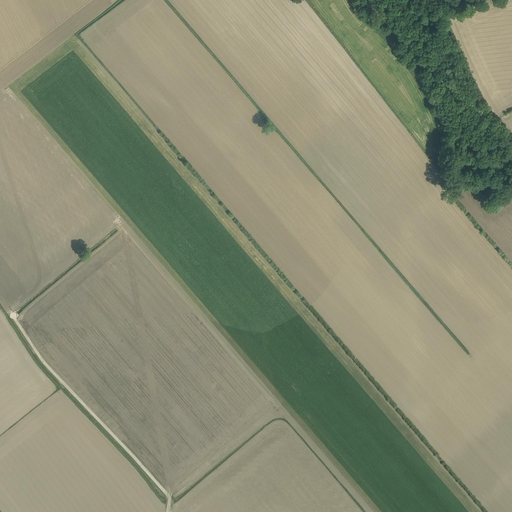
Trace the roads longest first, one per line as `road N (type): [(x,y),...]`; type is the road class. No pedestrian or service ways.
road 1 (track): [(10,313),(42,361),(167,495),(168,511)]
road 2 (track): [(511,150),(369,0)]
